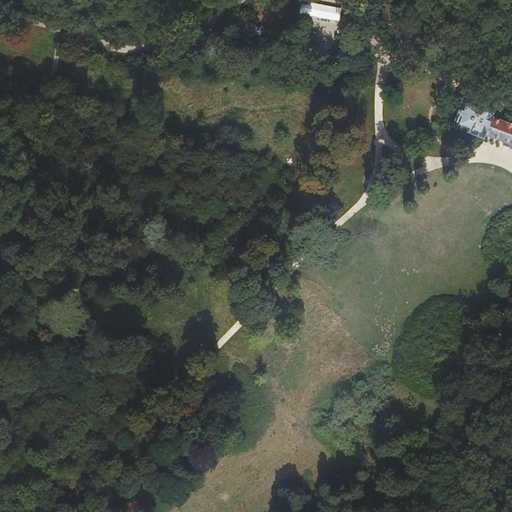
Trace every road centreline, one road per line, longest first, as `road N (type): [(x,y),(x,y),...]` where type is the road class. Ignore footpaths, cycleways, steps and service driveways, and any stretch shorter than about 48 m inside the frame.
road 1 (track): [(57,31),(125,47),(156,45),(239,0)]
road 2 (track): [(511,105),(474,93),(399,47)]
